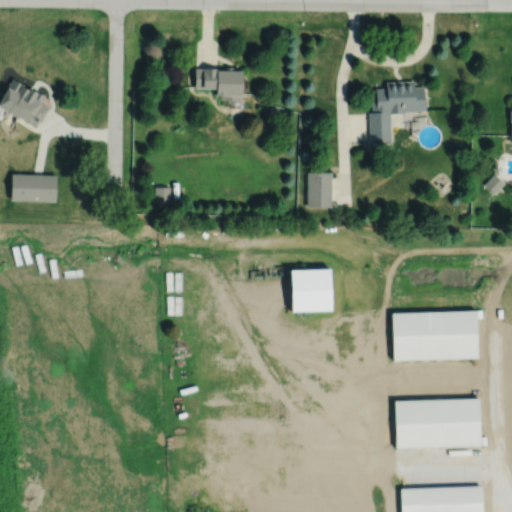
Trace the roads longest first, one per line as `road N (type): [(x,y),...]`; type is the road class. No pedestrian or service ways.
road 1 (residential): [(119,1),(511,4)]
road 2 (residential): [(119,0),(115,203)]
